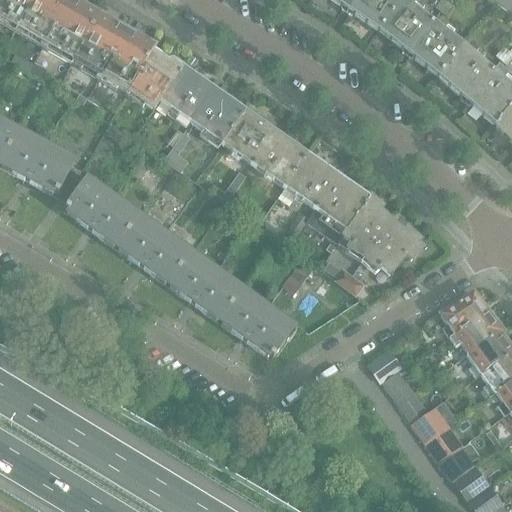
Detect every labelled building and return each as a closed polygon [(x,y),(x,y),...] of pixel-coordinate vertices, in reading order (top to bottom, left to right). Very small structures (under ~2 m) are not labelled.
[(34,0),(0,0),(0,21),(17,31),(34,0)] [(98,19),(74,6),(64,0),(34,0),(17,31),(74,64),(98,19)] [(377,35),(401,1),(399,0),(325,0),(340,9),(340,15),(348,20),(352,18),(377,35)] [(441,14),(449,4),(443,0),(436,10),(441,14)] [(511,0),(486,0),(511,16),(511,15),(511,0)] [(436,80),(463,48),(433,24),(401,1),(377,35),(401,52),(401,58),(409,63),(413,62),(436,80)] [(454,9),(449,5),(449,4),(441,14),(447,19),(454,9)] [(154,51),(150,49),(98,19),(74,64),(126,95),(154,51)] [(511,77),(498,67),(492,73),(463,48),(436,80),(459,99),(459,103),(467,110),(471,109),(493,129),(511,106),(511,77)] [(501,63),(509,54),(505,50),(496,59),(501,63)] [(182,71),(157,53),(154,51),(126,95),(153,113),(159,104),(182,71)] [(507,68),(511,61),(511,56),(509,54),(501,63),(507,68)] [(15,58),(10,66),(26,75),(30,67),(15,58)] [(35,68),(30,77),(42,83),(47,74),(35,68)] [(246,115),(220,97),(220,93),(220,92),(212,87),(207,88),(182,70),(182,71),(159,104),(223,149),(246,115)] [(79,97),(75,104),(83,108),(87,101),(79,97)] [(88,102),(84,109),(93,114),(97,107),(88,102)] [(511,106),(493,129),(511,146),(511,106)] [(306,157),(282,141),(281,136),(273,131),(269,132),(246,115),(223,149),(283,191),(306,157)] [(0,165),(17,133),(0,124),(0,165)] [(109,127),(105,133),(116,140),(120,134),(109,127)] [(177,132),(168,146),(174,150),(183,137),(184,136),(177,132)] [(73,163),(44,148),(17,133),(0,165),(0,170),(51,197),(52,194),(56,196),(73,163)] [(164,164),(181,176),(187,167),(177,160),(190,142),(183,137),(174,150),(164,164)] [(342,232),(369,201),(344,184),(343,180),(343,179),(336,174),(332,175),(306,157),(283,191),(314,212),(310,219),(322,227),(326,221),(342,232)] [(238,177),(226,194),(233,199),(245,182),(238,177)] [(113,251),(137,218),(85,181),(82,186),(64,211),(67,214),(65,217),(113,251)] [(234,198),(228,207),(237,213),(240,209),(238,201),(234,198)] [(387,278),(404,260),(410,264),(421,252),(415,248),(418,244),(406,233),(403,237),(377,215),(380,211),(369,201),(342,232),(339,237),(341,239),(336,247),(349,255),(351,253),(362,259),(366,262),(377,274),(379,271),(387,278)] [(286,236),(294,241),(307,222),(299,217),(286,236)] [(165,288),(189,255),(137,218),(113,251),(165,288)] [(330,247),(326,252),(331,256),(335,250),(330,247)] [(241,292),(215,274),(189,255),(165,288),(217,325),(241,292)] [(333,280),(338,273),(328,267),(323,274),(333,280)] [(334,284),(354,299),(363,288),(358,285),(364,275),(359,272),(353,281),(342,273),(334,284)] [(302,285),(291,277),(281,290),(293,298),(302,285)] [(293,329),(269,312),(241,292),(217,325),(266,360),(268,358),(271,360),(284,342),(286,343),(293,334),(291,333),(293,329)] [(486,315),(473,298),(472,297),(472,298),(439,318),(446,328),(441,332),(448,341),(486,315)] [(498,336),(500,334),(486,315),(448,341),(455,350),(459,347),(467,357),(498,336)] [(511,355),(511,353),(498,336),(467,357),(466,358),(473,368),(468,372),(475,381),(479,378),(511,355)] [(381,387),(398,375),(402,372),(389,353),(365,368),(379,389),(382,387),(381,387)] [(511,384),(511,355),(479,378),(487,387),(482,391),(489,400),(495,396),(511,384)] [(396,407),(413,395),(398,375),(381,387),(382,387),(396,407)] [(511,413),(511,384),(495,396),(502,406),(498,409),(505,419),(510,415),(511,413)] [(410,427),(427,415),(413,395),(396,407),(410,427)] [(410,427),(425,447),(446,431),(432,411),(427,415),(410,427)] [(424,447),(438,466),(456,453),(443,434),(425,447),(424,447)] [(454,486),(475,471),(460,451),(439,466),(454,486)] [(467,504),(488,489),(475,471),(454,486),(467,504)] [(500,509),(501,508),(488,489),(467,504),(472,511),(498,511),(501,510),(500,509)]
